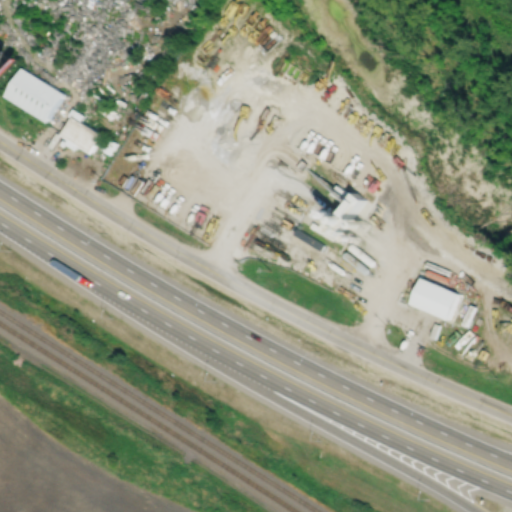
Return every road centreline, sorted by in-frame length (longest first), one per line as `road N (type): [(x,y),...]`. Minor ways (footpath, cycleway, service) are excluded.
road 1 (residential): [(511,415),(242,288),(0,142)]
road 2 (motorway): [(511,463),(287,357),(0,190)]
road 3 (motorway): [(215,351),(511,492)]
road 4 (motorway): [(215,351),(298,409),(479,511)]
road 5 (motorway): [(0,222),(215,351)]
